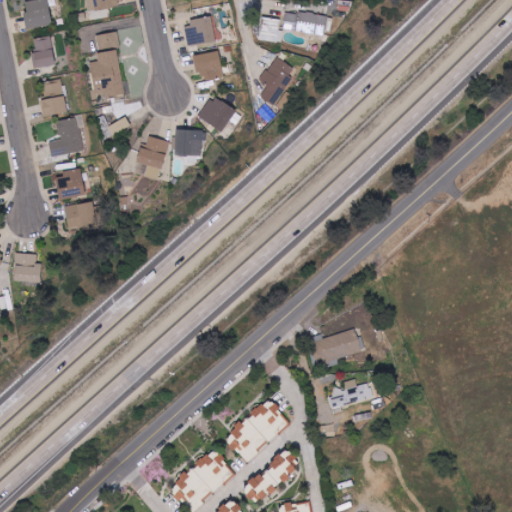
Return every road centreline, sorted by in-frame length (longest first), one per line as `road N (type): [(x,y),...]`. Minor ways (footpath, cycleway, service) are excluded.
road 1 (motorway): [(0,490),(343,184),(511,20)]
road 2 (motorway): [(461,0),(0,419)]
road 3 (residential): [(511,117),(71,511)]
road 4 (residential): [(28,228),(0,32)]
